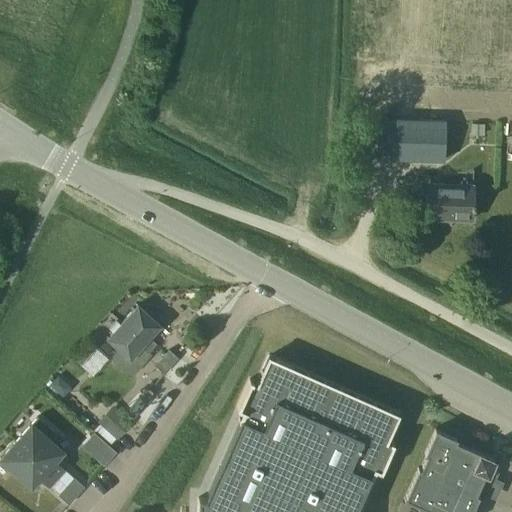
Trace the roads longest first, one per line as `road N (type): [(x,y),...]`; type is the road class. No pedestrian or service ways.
road 1 (residential): [(511,348),(294,232),(143,184),(82,176)]
road 2 (residential): [(100,511),(268,281)]
road 3 (unclassified): [(511,413),(268,281)]
road 4 (unclassified): [(268,281),(82,176)]
